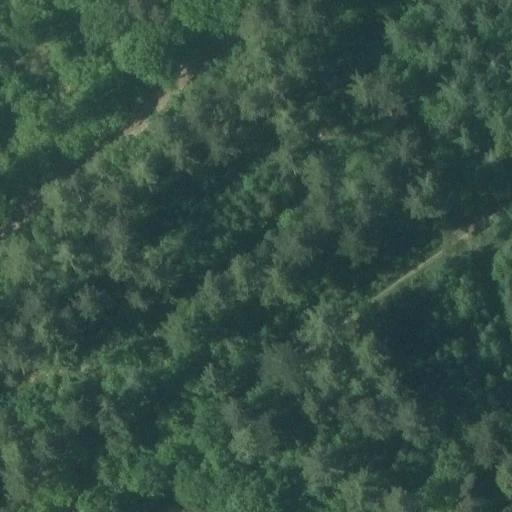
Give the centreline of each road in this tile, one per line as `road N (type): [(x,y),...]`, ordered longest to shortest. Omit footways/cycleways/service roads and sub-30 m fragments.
road 1 (track): [(346,0),(511,334)]
road 2 (track): [(273,0),(0,199)]
